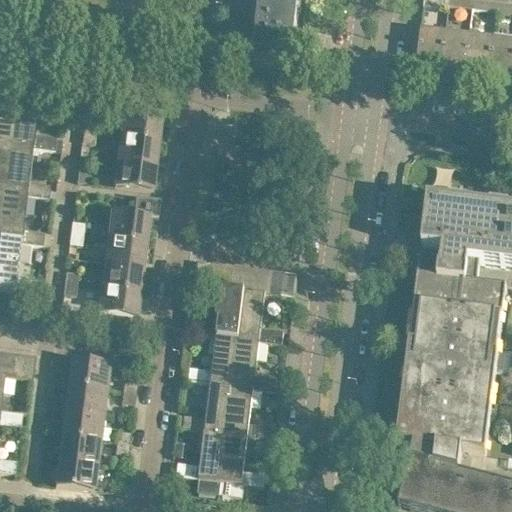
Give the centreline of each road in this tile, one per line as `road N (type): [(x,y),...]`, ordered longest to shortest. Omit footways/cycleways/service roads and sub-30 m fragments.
road 1 (unclassified): [(348,112),(297,511)]
road 2 (unclassified): [(322,511),(374,115)]
road 3 (residential): [(160,361),(195,93)]
road 4 (residential): [(47,346),(76,78)]
road 5 (residential): [(27,505),(47,346)]
road 6 (residential): [(348,112),(195,93)]
road 7 (residential): [(141,511),(160,361)]
road 8 (residential): [(511,132),(374,115)]
